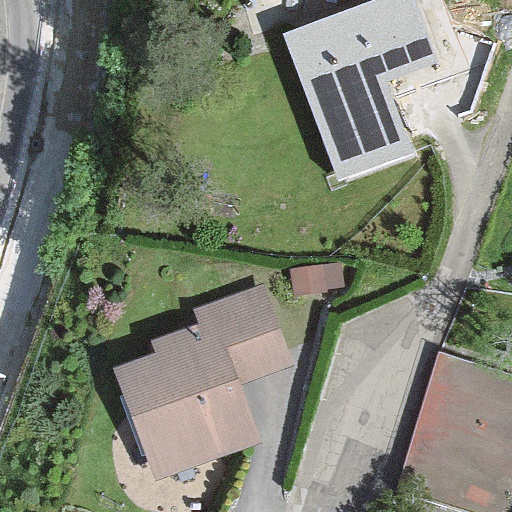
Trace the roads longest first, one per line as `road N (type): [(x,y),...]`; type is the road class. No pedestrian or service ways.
road 1 (residential): [(329,511),(446,289)]
road 2 (secondary): [(0,239),(47,65),(49,0)]
